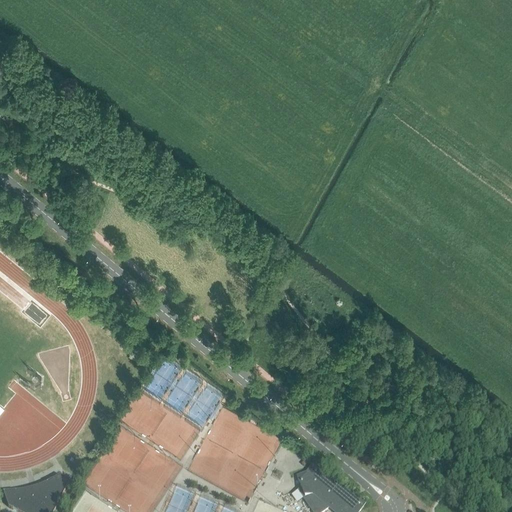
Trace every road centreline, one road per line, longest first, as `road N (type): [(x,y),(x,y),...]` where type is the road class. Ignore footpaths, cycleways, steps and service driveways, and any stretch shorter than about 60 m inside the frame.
road 1 (tertiary): [(374,487),(0,178)]
road 2 (track): [(378,88),(511,188)]
